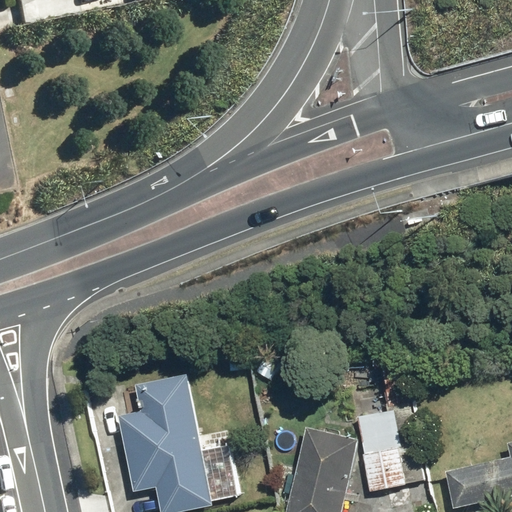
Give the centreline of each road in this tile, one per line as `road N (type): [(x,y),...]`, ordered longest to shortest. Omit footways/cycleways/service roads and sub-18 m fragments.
road 1 (secondary): [(449,140),(43,292)]
road 2 (motorway): [(189,182),(281,101),(329,0)]
road 3 (secondary): [(189,182),(404,107)]
road 4 (secondary): [(0,259),(189,182)]
road 5 (residential): [(43,292),(24,417)]
